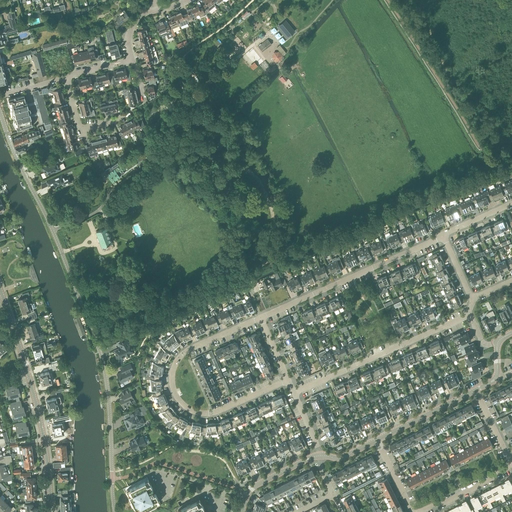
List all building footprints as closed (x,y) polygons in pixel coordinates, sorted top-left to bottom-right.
[(203,5),(205,8),(204,9),(206,13),(208,11),(215,6),(213,3),(210,0),(202,0),(205,3),(203,5)] [(191,6),(195,16),(199,14),(200,17),(205,15),(206,13),(204,9),(203,9),(202,7),(199,8),(197,4),(195,5),(194,5),(192,5),(191,6)] [(185,14),(188,22),(193,20),(192,17),(195,16),(191,6),(188,7),(188,8),(186,9),(188,13),(185,14)] [(13,10),(7,11),(9,19),(8,19),(9,24),(5,26),(5,29),(0,30),(0,36),(6,35),(7,35),(18,32),(17,30),(14,19),(15,18),(13,10)] [(122,26),(120,24),(129,18),(124,10),(118,14),(119,16),(116,19),(117,20),(115,22),(118,26),(116,27),(117,30),(122,26)] [(188,22),(185,14),(182,15),(181,11),(178,12),(178,11),(175,12),(175,13),(179,23),(180,26),(188,23),(188,22)] [(251,14),(249,12),(249,11),(242,17),(244,20),(251,14)] [(172,30),(180,26),(179,23),(175,13),(174,13),(172,14),(169,16),(171,20),(168,21),(172,30)] [(284,19),(278,24),(287,36),(293,30),(284,19)] [(168,39),(173,36),(168,24),(165,26),(163,20),(158,22),(159,22),(155,24),(158,30),(159,33),(160,36),(166,33),(168,39)] [(143,35),(148,34),(145,25),(139,27),(140,30),(137,30),(139,36),(143,35)] [(149,40),(148,34),(143,35),(139,36),(140,39),(139,40),(134,41),(135,44),(146,41),(149,40)] [(6,35),(0,36),(0,44),(5,43),(6,45),(14,43),(13,39),(8,40),(7,37),(6,35)] [(66,38),(42,45),(44,50),(66,44),(67,43),(71,42),(70,37),(66,38)] [(261,51),(271,43),(267,39),(258,46),(261,51)] [(151,46),(149,40),(146,41),(135,44),(135,47),(141,45),(142,46),(142,48),(145,47),(151,46)] [(110,52),(119,49),(117,44),(116,43),(108,45),(110,52)] [(152,51),(151,46),(145,47),(142,48),(143,50),(142,51),(137,53),(138,55),(149,52),(152,51)] [(93,47),(88,48),(88,51),(91,60),(96,58),(96,57),(99,57),(97,49),(94,50),(93,47)] [(119,49),(110,52),(112,58),(119,56),(120,55),(119,49)] [(31,50),(10,57),(11,60),(32,53),(31,50)] [(32,77),(47,74),(40,51),(32,54),(37,73),(32,74),(32,77)] [(157,56),(155,51),(152,51),(149,52),(138,55),(139,58),(144,57),(145,57),(146,60),(149,58),(157,56)] [(272,57),(275,61),(280,60),(282,55),(279,52),(274,52),(272,57)] [(140,64),(141,67),(156,63),(157,63),(158,61),(157,56),(149,58),(146,60),(146,62),(146,63),(140,64)] [(254,62),(250,65),(253,70),(258,66),(254,62)] [(0,78),(5,77),(4,72),(10,71),(9,68),(6,69),(0,70),(0,78)] [(119,70),(121,79),(127,78),(128,80),(131,79),(129,73),(126,74),(125,68),(119,70)] [(149,83),(155,81),(158,80),(157,77),(154,78),(152,68),(143,70),(145,80),(148,80),(149,83)] [(121,79),(119,70),(113,71),(114,77),(112,77),(113,84),(114,85),(117,84),(116,83),(119,83),(118,80),(121,79)] [(101,74),(104,84),(110,82),(110,84),(113,84),(112,77),(109,78),(108,73),(101,74)] [(97,81),(94,82),(96,88),(99,87),(99,88),(105,86),(104,84),(101,74),(96,75),(97,81)] [(84,78),(86,88),(92,87),(93,89),(96,88),(94,82),(91,82),(90,77),(84,78)] [(86,88),(84,78),(78,80),(80,85),(77,86),(78,92),(81,91),(81,89),(86,88)] [(155,81),(149,83),(149,85),(147,86),(149,96),(150,96),(150,98),(151,98),(151,99),(155,98),(155,97),(154,94),(155,94),(154,87),(156,86),(155,81)] [(51,86),(41,89),(43,94),(49,92),(53,94),(54,97),(58,96),(64,94),(62,88),(56,90),(55,87),(51,88),(51,86)] [(125,98),(128,98),(130,97),(137,95),(136,89),(130,91),(129,88),(122,90),(123,93),(124,92),(125,98)] [(38,90),(32,91),(34,97),(36,97),(43,123),(44,122),(45,125),(51,124),(43,94),(40,94),(39,91),(38,90)] [(55,107),(61,106),(60,102),(65,100),(64,94),(58,96),(54,97),(56,103),(54,103),(55,107)] [(26,102),(24,95),(9,99),(10,103),(17,126),(16,126),(17,130),(32,126),(30,119),(31,119),(27,102),(26,102)] [(139,101),(137,95),(130,97),(128,98),(129,103),(127,104),(128,107),(134,105),(133,102),(139,101)] [(160,108),(172,99),(170,96),(158,105),(160,108)] [(80,109),(90,107),(92,106),(90,101),(92,100),(92,97),(82,99),(82,102),(79,103),(80,109)] [(109,104),(111,113),(117,112),(116,106),(119,106),(117,99),(114,100),(114,101),(113,101),(111,100),(108,101),(109,104)] [(111,113),(109,104),(106,104),(105,103),(104,103),(100,104),(101,110),(104,109),(105,115),(111,113)] [(61,106),(55,107),(53,108),(54,111),(56,110),(56,111),(57,112),(58,112),(59,115),(69,113),(67,107),(62,108),(61,106)] [(90,107),(80,109),(82,115),(87,114),(88,117),(95,115),(94,109),(91,110),(90,107)] [(69,113),(59,115),(60,119),(58,120),(59,125),(66,123),(65,120),(70,119),(69,113)] [(133,119),(128,122),(133,131),(138,128),(139,129),(144,126),(141,118),(135,122),(133,119)] [(124,124),(129,133),(133,131),(128,122),(124,124)] [(66,123),(59,125),(60,128),(62,127),(64,133),(73,130),(72,124),(66,126),(66,123)] [(129,133),(124,124),(119,127),(121,131),(119,133),(122,138),(125,137),(124,136),(129,133)] [(46,130),(43,130),(45,137),(50,135),(49,135),(52,134),(51,128),(46,130)] [(31,132),(33,139),(33,140),(38,139),(38,137),(41,136),(39,130),(36,131),(31,132)] [(73,130),(64,133),(65,138),(63,139),(64,142),(70,140),(70,137),(75,136),(73,130)] [(26,134),(21,136),(24,144),(19,146),(19,145),(15,147),(17,154),(21,152),(22,154),(26,152),(25,150),(26,150),(26,149),(29,148),(32,146),(31,143),(34,141),(33,140),(33,139),(28,140),(26,134)] [(107,148),(105,139),(103,139),(102,137),(101,138),(100,135),(98,135),(102,150),(103,152),(108,151),(107,148)] [(21,136),(12,140),(15,147),(19,145),(19,146),(24,144),(21,136)] [(110,137),(110,136),(107,136),(106,136),(107,138),(105,139),(107,148),(113,147),(110,137)] [(110,137),(113,147),(118,145),(118,147),(121,146),(120,140),(117,141),(115,136),(110,137)] [(70,140),(64,142),(59,143),(60,146),(67,145),(69,150),(78,148),(77,142),(71,143),(70,140)] [(98,154),(97,151),(94,142),(89,143),(90,148),(88,149),(90,157),(98,154)] [(84,147),(74,151),(77,156),(86,152),(84,147)] [(149,157),(144,150),(143,148),(134,155),(138,161),(143,157),(145,160),(149,157)] [(44,172),(46,175),(55,171),(55,172),(61,169),(57,160),(49,164),(50,165),(41,168),(43,171),(44,171),(44,172)] [(120,165),(119,166),(117,162),(110,168),(110,167),(105,171),(112,182),(120,177),(119,176),(121,175),(125,173),(122,170),(123,169),(120,165)] [(62,174),(49,180),(46,182),(48,186),(55,183),(56,186),(63,183),(63,185),(71,181),(69,177),(65,179),(62,174)] [(504,181),(502,182),(503,186),(507,194),(509,193),(510,194),(511,193),(511,185),(510,180),(505,183),(504,181)] [(507,194),(503,186),(501,187),(500,185),(495,187),(500,198),(505,196),(504,195),(507,194)] [(500,198),(495,187),(490,189),(491,191),(488,192),(492,201),(494,200),(495,201),(500,198)] [(480,194),(485,205),(490,203),(489,202),(492,201),(488,192),(486,193),(485,191),(480,194)] [(473,199),(477,207),(480,206),(480,207),(485,205),(480,194),(475,196),(476,198),(473,199)] [(465,200),(470,212),(475,209),(475,208),(477,207),(473,199),(471,200),(470,198),(465,200)] [(470,212),(465,200),(460,202),(458,203),(459,205),(462,214),(465,213),(465,214),(470,212)] [(450,207),(455,218),(460,216),(460,215),(462,214),(459,205),(458,203),(455,204),(450,207)] [(444,212),(447,220),(450,219),(450,220),(455,218),(450,207),(445,209),(446,211),(444,212)] [(435,213),(440,225),(445,223),(445,221),(447,220),(444,212),(441,213),(440,211),(435,213)] [(440,225),(435,213),(428,216),(432,227),(435,226),(436,227),(440,225)] [(424,234),(419,223),(417,219),(411,222),(413,227),(417,236),(419,235),(419,236),(424,234)] [(498,221),(503,232),(507,230),(507,229),(510,228),(506,219),(503,220),(503,219),(498,221)] [(423,221),(419,223),(424,234),(428,232),(427,231),(430,230),(426,221),(423,222),(423,221)] [(492,225),(496,234),(499,233),(499,234),(503,232),(498,221),(494,223),(495,224),(492,225)] [(496,234),(492,225),(490,226),(489,225),(485,227),(490,238),(494,236),(494,235),(496,234)] [(100,229),(96,231),(102,246),(106,245),(108,244),(112,243),(106,227),(102,229),(102,228),(100,229)] [(406,229),(410,240),(415,238),(414,237),(417,236),(413,227),(410,228),(410,227),(406,229)] [(490,238),(485,227),(481,229),(482,230),(479,231),(483,240),(486,239),(490,238)] [(410,240),(406,229),(402,231),(399,233),(403,242),(406,241),(406,242),(410,240)] [(472,233),(477,243),(481,242),(481,241),(483,240),(479,231),(477,232),(476,231),(472,233)] [(403,242),(399,233),(397,234),(396,233),(392,235),(397,246),(401,244),(401,243),(403,242)] [(477,243),(472,233),(468,234),(468,235),(466,237),(470,246),(473,244),(473,245),(477,243)] [(397,246),(392,235),(392,234),(386,237),(386,238),(386,239),(385,239),(388,247),(388,246),(389,245),(390,248),(393,246),(393,247),(397,246)] [(470,246),(466,237),(464,238),(463,237),(459,238),(464,249),(468,248),(467,247),(470,246)] [(464,249),(459,238),(455,240),(455,241),(453,242),(455,247),(454,248),(458,257),(462,255),(460,251),(464,249)] [(376,242),(381,253),(385,251),(384,250),(387,249),(383,240),(380,241),(380,240),(376,242)] [(381,253),(376,242),(372,244),(372,245),(370,246),(369,243),(368,243),(374,255),(376,254),(376,255),(381,253)] [(374,255),(368,243),(365,245),(366,247),(363,248),(367,259),(372,257),(371,256),(374,255)] [(367,259),(363,248),(359,250),(356,252),(360,261),(363,260),(363,261),(367,259)] [(360,261),(356,252),(354,253),(354,252),(349,254),(354,265),(358,263),(358,262),(360,261)] [(431,263),(442,259),(440,254),(439,255),(438,252),(429,256),(430,259),(429,259),(431,263)] [(354,265),(349,254),(345,255),(346,256),(343,257),(347,267),(350,265),(350,266),(354,265)] [(332,259),(333,261),(338,272),(342,270),(341,269),(344,268),(339,257),(337,258),(336,257),(332,259)] [(442,259),(431,263),(433,267),(434,267),(435,270),(444,266),(443,263),(444,263),(442,259)] [(511,269),(508,260),(505,261),(505,260),(501,262),(506,273),(510,271),(509,270),(511,269)] [(338,272),(333,261),(329,263),(329,264),(327,265),(331,274),(333,273),(334,274),(338,272)] [(506,273),(501,262),(497,264),(497,265),(495,266),(499,275),(501,274),(502,275),(506,273)] [(408,265),(413,276),(417,275),(417,274),(419,273),(419,272),(421,272),(418,265),(416,266),(415,263),(413,265),(412,264),(408,265)] [(320,267),(325,278),(329,276),(328,275),(331,274),(327,265),(324,266),(324,265),(320,267)] [(402,269),(406,278),(408,277),(409,278),(413,276),(408,265),(404,267),(404,268),(402,269)] [(444,266),(435,270),(436,272),(435,272),(437,277),(448,272),(446,268),(445,268),(444,266)] [(488,268),(493,279),(497,277),(496,276),(499,275),(495,266),(492,267),(492,266),(488,268)] [(325,278),(320,267),(316,269),(313,271),(318,280),(320,279),(320,280),(325,278)] [(493,279),(488,268),(484,270),(484,271),(482,272),(486,281),(488,280),(488,281),(493,279)] [(406,278),(402,269),(399,270),(399,269),(395,271),(399,280),(400,282),(404,280),(403,280),(406,278)] [(318,280),(313,271),(311,272),(311,271),(307,273),(311,284),(316,282),(315,281),(318,280)] [(391,274),(389,275),(391,280),(393,284),(395,283),(396,284),(400,282),(399,280),(395,271),(391,273),(391,274)] [(265,288),(271,286),(272,290),(278,287),(278,286),(282,284),(277,272),(274,273),(276,278),(275,278),(275,279),(269,282),(268,279),(262,281),(265,288)] [(450,276),(448,272),(437,277),(439,281),(440,280),(441,283),(450,279),(449,276),(450,276)] [(479,272),(475,274),(479,285),(484,283),(483,282),(486,281),(482,272),(479,273),(479,272)] [(303,275),(300,276),(304,285),(307,284),(307,285),(311,284),(307,273),(302,274),(303,275)] [(475,287),(479,285),(475,274),(471,276),(468,278),(472,287),(475,286),(475,287)] [(386,275),(382,277),(383,280),(387,288),(391,286),(390,285),(393,284),(391,280),(389,275),(386,276),(386,275)] [(297,277),(293,278),(298,289),(302,288),(302,287),(304,285),(300,276),(298,278),(297,277)] [(387,288),(382,277),(377,279),(378,280),(375,281),(378,286),(376,287),(380,295),(388,291),(387,288)] [(293,278),(289,280),(290,281),(287,282),(291,291),(294,290),(294,291),(298,289),(293,278)] [(443,290),(454,285),(452,281),(451,281),(450,279),(441,283),(442,285),(441,286),(443,290)] [(447,296),(456,292),(455,290),(456,289),(454,285),(443,290),(445,294),(446,293),(447,296)] [(20,306),(28,304),(26,296),(29,295),(28,292),(22,294),(22,297),(21,297),(21,299),(18,300),(20,306)] [(456,292),(447,296),(448,298),(447,299),(449,303),(460,298),(458,294),(457,294),(456,292)] [(334,298),(338,309),(343,307),(342,307),(345,305),(345,304),(346,304),(343,297),(342,298),(341,296),(338,297),(338,296),(334,298)] [(245,298),(241,300),(246,311),(249,310),(249,311),(255,309),(250,298),(246,300),(245,298)] [(327,302),(332,311),(334,310),(334,311),(338,309),(334,298),(329,300),(330,301),(327,302)] [(460,298),(449,303),(451,307),(453,309),(462,305),(461,303),(462,302),(460,298)] [(241,300),(235,303),(236,305),(240,315),(244,313),(244,312),(246,311),(241,300)] [(332,311),(327,302),(325,303),(325,302),(320,304),(325,315),(329,313),(329,312),(332,311)] [(427,308),(432,319),(436,317),(435,316),(438,315),(437,313),(439,312),(434,302),(431,304),(430,305),(431,306),(427,308)] [(28,304),(20,306),(23,313),(26,312),(26,313),(27,313),(29,315),(32,314),(34,318),(37,317),(35,310),(34,311),(33,308),(35,308),(34,303),(32,304),(31,303),(28,304)] [(503,311),(500,313),(505,322),(511,319),(510,314),(510,313),(511,312),(511,310),(508,303),(503,306),(504,309),(503,309),(502,310),(503,311)] [(232,306),(231,304),(228,305),(233,317),(236,316),(236,317),(240,315),(236,305),(232,306)] [(314,308),(318,317),(320,321),(327,318),(325,315),(320,304),(316,306),(317,307),(314,308)] [(222,310),(227,321),(231,319),(231,318),(233,317),(228,305),(225,307),(226,309),(222,310)] [(318,317),(314,308),(312,309),(311,308),(307,310),(312,321),(315,320),(316,323),(320,321),(318,317)] [(432,319),(427,308),(423,309),(423,310),(421,311),(425,321),(427,319),(427,320),(432,319)] [(227,321),(222,310),(218,312),(219,313),(216,314),(220,323),(223,322),(223,323),(227,321)] [(312,321),(307,310),(303,312),(304,313),(301,314),(305,323),(308,322),(308,323),(312,321)] [(220,323),(216,314),(215,311),(212,313),(212,315),(209,316),(214,327),(218,325),(218,324),(220,323)] [(425,321),(421,311),(418,313),(418,312),(414,313),(418,324),(423,323),(422,322),(425,321)] [(487,318),(482,321),(488,332),(494,328),(492,323),(492,322),(495,321),(493,316),(495,315),(492,311),(485,314),(487,318)] [(407,317),(411,326),(414,325),(414,326),(418,324),(414,313),(410,315),(410,316),(407,317)] [(279,330),(290,325),(289,321),(291,320),(289,315),(281,319),(282,321),(278,323),(279,326),(278,326),(279,330)] [(203,320),(207,329),(209,328),(210,329),(214,327),(209,316),(205,318),(206,319),(203,320)] [(411,326),(407,317),(405,318),(404,318),(400,319),(405,330),(409,328),(409,327),(411,326)] [(395,318),(391,320),(396,332),(398,331),(398,332),(401,331),(401,332),(405,330),(400,319),(396,321),(395,318)] [(30,325),(26,326),(31,339),(32,342),(45,338),(43,334),(39,335),(35,323),(36,323),(34,319),(28,321),(30,325)] [(86,336),(81,320),(77,322),(82,337),(86,336)] [(195,320),(189,323),(190,326),(194,335),(196,334),(197,335),(201,333),(196,322),(195,320)] [(207,329),(203,320),(200,321),(200,320),(196,322),(201,333),(205,331),(205,330),(207,329)] [(290,325),(279,330),(281,334),(282,334),(283,336),(292,332),(291,330),(292,330),(290,325)] [(183,328),(188,339),(192,337),(192,336),(194,335),(190,326),(187,327),(187,326),(183,328)] [(188,339),(183,328),(177,330),(178,331),(176,333),(181,341),(183,340),(184,340),(188,339)] [(181,341),(173,329),(170,331),(173,334),(168,337),(176,346),(179,343),(181,341)] [(292,332),(283,336),(285,339),(283,339),(285,343),(296,339),(299,337),(297,331),(292,332)] [(460,339),(462,344),(467,342),(471,340),(470,338),(471,338),(470,335),(469,335),(468,332),(462,335),(460,331),(453,335),(455,340),(460,339)] [(249,342),(258,338),(257,336),(256,333),(247,337),(249,342)] [(176,346),(168,337),(165,341),(162,338),(159,341),(163,344),(170,351),(172,348),(173,349),(176,346)] [(258,338),(249,342),(251,347),(260,343),(259,340),(258,338)] [(352,341),(357,351),(362,350),(361,349),(364,347),(363,346),(364,345),(362,339),(360,340),(360,338),(357,340),(357,339),(352,341)] [(289,350),(298,346),(297,343),(298,343),(296,339),(285,343),(287,348),(288,347),(289,350)] [(126,340),(119,343),(122,349),(115,352),(118,358),(126,355),(126,356),(129,355),(129,354),(130,353),(128,351),(132,349),(130,343),(128,344),(126,340)] [(434,342),(439,353),(443,351),(443,350),(445,349),(441,340),(439,341),(438,340),(434,342)] [(230,344),(234,353),(239,351),(235,341),(232,343),(230,344)] [(350,353),(346,344),(345,341),(341,342),(342,345),(339,346),(344,357),(348,355),(348,354),(350,353)] [(346,344),(350,353),(353,352),(353,353),(357,351),(352,341),(348,342),(349,343),(346,344)] [(439,353),(434,342),(430,344),(430,345),(428,346),(432,355),(434,354),(435,354),(439,353)] [(468,354),(477,350),(477,349),(477,346),(475,346),(474,343),(468,345),(467,342),(462,344),(459,345),(462,350),(466,349),(468,354)] [(32,348),(33,352),(43,349),(42,346),(40,346),(40,343),(34,345),(34,344),(31,345),(32,348)] [(253,352),(262,348),(261,346),(262,346),(260,343),(251,347),(253,352)] [(170,351),(163,344),(161,346),(160,346),(157,351),(168,357),(170,353),(169,353),(170,351)] [(225,346),(230,357),(234,355),(234,353),(230,344),(228,345),(225,346)] [(230,357),(225,346),(222,347),(222,348),(220,349),(224,357),(225,359),(230,357)] [(298,346),(289,350),(290,352),(289,352),(291,357),(302,352),(300,348),(298,346)] [(344,357),(339,346),(335,348),(336,349),(333,350),(337,359),(340,358),(340,359),(344,357)] [(432,355),(428,346),(425,347),(425,346),(421,347),(426,358),(430,357),(429,356),(432,355)] [(426,358),(421,347),(417,349),(417,350),(415,351),(419,360),(421,359),(422,360),(426,358)] [(34,355),(35,358),(45,355),(48,355),(46,348),(43,349),(33,352),(34,355)] [(262,348),(253,352),(256,357),(265,353),(264,350),(263,350),(262,348)] [(219,360),(224,357),(220,349),(218,350),(218,349),(215,350),(219,360)] [(326,352),(325,350),(319,353),(320,356),(320,357),(318,357),(321,364),(323,363),(324,365),(326,364),(327,365),(331,363),(326,352)] [(326,352),(331,363),(335,361),(335,360),(337,359),(333,350),(331,351),(330,350),(326,352)] [(477,350),(468,354),(469,358),(466,360),(469,367),(472,366),(477,364),(475,360),(480,357),(479,354),(480,353),(478,350),(477,351),(477,350)] [(168,357),(157,351),(153,359),(154,359),(163,363),(164,360),(165,361),(168,357)] [(419,360),(415,351),(412,352),(412,351),(408,353),(413,364),(417,362),(416,362),(419,360)] [(302,352),(291,357),(293,361),(294,360),(295,363),(304,359),(303,356),(304,356),(302,352)] [(258,362),(266,358),(266,356),(265,353),(256,357),(258,362)] [(413,364),(408,353),(403,355),(404,356),(401,357),(405,366),(408,365),(408,366),(413,364)] [(45,355),(35,358),(35,361),(36,361),(36,363),(40,362),(41,364),(50,362),(48,357),(46,357),(45,355)] [(197,365),(205,362),(203,356),(196,359),(194,360),(195,364),(196,363),(197,365)] [(405,366),(401,357),(399,358),(399,357),(394,359),(399,370),(403,368),(403,367),(405,366)] [(163,363),(154,359),(153,359),(150,358),(149,361),(152,361),(151,367),(163,370),(163,366),(162,365),(163,363)] [(260,367),(269,363),(268,360),(267,360),(266,358),(258,362),(260,367)] [(304,359),(295,363),(296,365),(295,366),(297,370),(308,365),(306,361),(305,361),(304,359)] [(399,370),(394,359),(390,361),(391,362),(388,363),(392,372),(395,371),(395,372),(399,370)] [(481,361),(477,364),(472,366),(474,371),(471,372),(473,378),(481,375),(479,371),(484,369),(483,366),(484,365),(482,363),(481,361)] [(49,372),(59,369),(57,362),(50,364),(51,367),(48,367),(49,372)] [(198,370),(208,366),(205,362),(197,365),(198,367),(197,368),(198,370)] [(269,363),(260,367),(262,372),(271,368),(270,366),(269,363)] [(127,381),(127,380),(133,377),(130,370),(133,369),(130,364),(123,367),(125,370),(117,374),(121,383),(123,381),(124,382),(124,383),(126,383),(127,383),(127,382),(127,381)] [(378,366),(383,377),(387,375),(389,373),(385,364),(383,365),(383,364),(378,366)] [(308,365),(297,370),(299,374),(300,374),(301,376),(303,375),(304,378),(309,376),(308,373),(310,372),(309,369),(310,369),(308,365)] [(208,366),(198,370),(200,373),(201,375),(210,371),(208,366)] [(372,370),(376,379),(379,378),(379,379),(383,377),(378,366),(374,368),(375,369),(372,370)] [(150,376),(160,377),(161,374),(162,374),(163,370),(151,367),(150,373),(147,373),(146,376),(150,376)] [(271,368),(262,372),(266,379),(272,376),(271,374),(274,373),(272,370),(271,368)] [(376,379),(372,370),(370,371),(369,370),(365,372),(370,383),(374,381),(374,380),(376,379)] [(203,380),(212,376),(210,371),(201,375),(202,377),(202,378),(203,380)] [(51,382),(51,380),(49,372),(39,374),(39,375),(40,379),(40,380),(40,381),(41,381),(42,384),(41,385),(42,385),(47,384),(48,386),(52,385),(51,382)] [(370,383),(365,372),(361,374),(361,375),(359,376),(363,385),(366,384),(366,385),(370,383)] [(244,376),(248,384),(250,383),(250,384),(253,383),(249,373),(244,376)] [(449,375),(454,386),(458,384),(458,383),(460,382),(456,373),(453,374),(449,375)] [(233,377),(234,380),(238,389),(240,388),(243,387),(239,378),(238,375),(233,377)] [(454,386),(449,375),(445,377),(445,378),(443,379),(447,388),(449,387),(450,388),(454,386)] [(160,377),(150,376),(146,376),(146,379),(149,379),(150,385),(155,384),(162,384),(161,379),(161,380),(160,379),(160,377)] [(212,376),(203,380),(204,383),(205,383),(206,385),(214,381),(212,376)] [(248,384),(244,376),(239,378),(243,387),(246,386),(246,385),(248,384)] [(363,385),(359,376),(357,377),(356,376),(352,378),(357,389),(361,387),(360,386),(363,385)] [(346,382),(350,391),(352,390),(353,391),(357,389),(352,378),(348,380),(348,381),(346,382)] [(447,388),(443,379),(440,380),(440,379),(436,381),(441,392),(445,390),(444,389),(447,388)] [(238,389),(234,380),(229,383),(233,392),(236,390),(238,389)] [(207,390),(216,386),(214,381),(206,385),(206,387),(207,390)] [(441,392),(436,381),(432,383),(432,384),(430,385),(434,394),(436,393),(436,394),(441,392)] [(350,391),(346,382),(343,383),(343,382),(339,384),(344,395),(348,393),(347,392),(350,391)] [(8,398),(20,395),(18,388),(17,388),(15,383),(5,386),(7,391),(8,398)] [(152,393),(162,391),(161,388),(162,388),(162,384),(155,384),(150,385),(151,391),(152,391),(152,393)] [(344,395),(339,384),(335,386),(335,387),(333,388),(337,397),(339,396),(340,396),(344,395)] [(434,394),(430,385),(427,386),(427,385),(423,387),(427,398),(432,396),(431,395),(434,394)] [(216,386),(207,390),(208,393),(209,393),(210,395),(218,391),(216,386)] [(427,398),(423,387),(419,389),(419,390),(416,391),(420,400),(423,399),(423,400),(427,398)] [(504,388),(499,390),(504,399),(505,401),(510,398),(504,388)] [(129,389),(121,392),(124,397),(120,399),(123,407),(132,403),(130,398),(132,397),(129,389)] [(499,390),(495,392),(499,401),(504,399),(499,390)] [(162,391),(152,393),(153,396),(152,396),(155,402),(165,397),(164,393),(163,393),(162,391)] [(218,391),(210,395),(211,397),(210,397),(212,400),(221,396),(218,391)] [(313,405),(324,400),(322,396),(324,395),(322,391),(311,396),(312,397),(311,398),(312,400),(311,401),(313,405)] [(499,401),(495,392),(490,395),(494,403),(499,401)] [(280,394),(276,396),(281,407),(285,405),(285,404),(287,403),(283,394),(281,395),(280,394)] [(408,396),(413,407),(417,405),(417,404),(419,403),(415,394),(412,395),(412,394),(408,396)] [(59,396),(58,397),(55,397),(46,400),(45,400),(46,400),(47,404),(47,406),(47,407),(47,406),(48,410),(48,411),(49,411),(49,410),(54,409),(55,414),(59,413),(58,408),(57,404),(61,403),(59,396)] [(272,399),(270,400),(274,409),(275,412),(282,409),(281,407),(276,396),(272,398),(272,399)] [(413,407),(408,396),(404,398),(404,399),(402,400),(406,409),(408,408),(409,409),(413,407)] [(165,397),(155,402),(157,407),(158,407),(159,409),(168,404),(166,402),(167,401),(165,397)] [(20,400),(10,403),(12,409),(11,410),(13,417),(17,416),(18,419),(23,418),(22,414),(25,414),(23,407),(22,407),(20,400)] [(267,400),(263,402),(268,413),(272,411),(272,410),(274,409),(270,400),(268,401),(267,400)] [(324,400),(313,405),(315,409),(316,409),(317,411),(326,407),(325,404),(324,400)] [(406,409),(402,400),(399,401),(399,400),(395,402),(400,413),(404,411),(403,410),(406,409)] [(259,405),(257,406),(261,415),(264,414),(264,415),(268,413),(263,402),(259,404),(259,405)] [(400,413),(395,402),(391,404),(391,405),(388,406),(392,415),(395,414),(395,415),(400,413)] [(164,417),(173,409),(170,405),(169,406),(168,404),(159,409),(161,412),(160,412),(164,417)] [(466,407),(471,415),(476,413),(471,404),(466,407)] [(383,409),(380,410),(385,421),(389,419),(388,418),(391,417),(387,408),(386,405),(382,407),(383,409)] [(254,406),(250,408),(255,419),(259,417),(258,416),(261,415),(257,406),(255,407),(254,406)] [(326,407),(317,411),(318,413),(317,414),(319,418),(329,413),(328,409),(327,410),(326,407)] [(461,409),(466,418),(471,415),(466,407),(461,409)] [(246,411),(244,412),(248,421),(250,420),(251,420),(255,419),(250,408),(246,410),(246,411)] [(173,409),(164,417),(168,421),(169,420),(171,422),(177,414),(175,413),(176,412),(173,409)] [(457,412),(461,420),(466,418),(461,409),(457,412)] [(135,410),(129,413),(131,417),(129,418),(124,420),(127,426),(129,425),(130,428),(135,426),(136,428),(140,426),(139,424),(143,422),(142,418),(139,420),(137,415),(140,414),(138,410),(136,411),(135,410)] [(374,414),(378,423),(380,422),(381,423),(385,421),(380,410),(376,412),(376,413),(374,414)] [(241,412),(237,414),(242,425),(246,423),(245,422),(248,421),(244,412),(241,413),(241,412)] [(329,413),(319,418),(320,422),(321,422),(322,424),(332,420),(335,419),(332,412),(329,413)] [(456,423),(457,425),(462,422),(461,420),(457,412),(452,414),(456,423)] [(56,419),(53,419),(54,423),(55,423),(55,424),(52,424),(51,424),(51,425),(52,425),(52,429),(53,430),(53,431),(54,435),(53,435),(54,435),(57,434),(57,435),(56,435),(57,439),(66,437),(65,432),(63,433),(61,422),(62,422),(63,423),(70,421),(69,418),(70,418),(70,414),(55,417),(56,419)] [(178,428),(184,417),(180,415),(179,416),(177,414),(171,422),(168,426),(171,428),(173,425),(178,428)] [(233,416),(231,418),(235,427),(237,425),(238,426),(242,425),(237,414),(233,415),(233,416)] [(378,423),(374,414),(371,415),(371,414),(367,416),(372,427),(376,425),(375,424),(378,423)] [(447,416),(451,425),(456,423),(452,414),(447,416)] [(511,420),(511,421),(508,415),(502,418),(503,421),(501,422),(504,427),(511,423),(511,420)] [(372,427),(367,416),(363,418),(363,419),(360,420),(364,429),(367,428),(367,429),(372,427)] [(442,419),(446,427),(451,425),(447,416),(442,419)] [(184,417),(178,428),(182,430),(181,434),(184,435),(186,431),(189,421),(187,420),(187,419),(184,417)] [(228,418),(224,419),(228,430),(232,429),(232,428),(235,427),(231,418),(228,419),(228,418)] [(19,422),(15,423),(16,428),(17,435),(29,433),(27,426),(26,426),(25,421),(24,419),(19,420),(19,422)] [(220,422),(217,423),(218,424),(220,433),(223,432),(223,433),(228,430),(224,421),(224,419),(220,421),(220,422)] [(442,419),(437,421),(442,430),(443,432),(444,432),(447,431),(448,430),(446,427),(442,419)] [(324,431),(335,426),(334,422),(333,423),(332,420),(322,424),(324,427),(323,427),(324,431)] [(354,422),(358,433),(363,431),(362,430),(364,429),(360,420),(358,421),(358,420),(354,422)] [(194,434),(197,422),(192,421),(192,422),(189,421),(186,431),(184,435),(188,437),(190,433),(194,434)] [(442,430),(437,421),(432,424),(435,429),(434,429),(433,430),(436,435),(437,434),(437,433),(437,432),(442,430)] [(197,422),(194,434),(200,435),(200,434),(203,434),(203,430),(203,424),(201,424),(201,423),(197,422)] [(358,433),(354,422),(349,424),(350,425),(347,426),(351,435),(354,434),(354,435),(358,433)] [(206,425),(203,424),(203,430),(203,434),(205,435),(205,436),(211,435),(211,427),(210,423),(206,423),(206,425)] [(215,423),(210,423),(211,427),(211,435),(218,434),(217,433),(220,433),(218,424),(217,423),(215,424),(215,423)] [(335,426),(324,431),(326,435),(327,435),(328,437),(342,431),(341,428),(337,430),(335,426)] [(429,426),(424,428),(428,437),(433,434),(433,435),(434,436),(436,435),(433,430),(432,430),(431,430),(429,426)] [(275,428),(268,431),(271,437),(277,434),(275,428)] [(428,437),(424,428),(419,431),(423,439),(424,441),(429,438),(428,437)] [(342,431),(328,437),(329,440),(328,440),(330,445),(331,444),(332,447),(337,445),(336,442),(341,440),(340,437),(346,434),(347,436),(349,435),(347,429),(344,431),(344,430),(342,431)] [(423,439),(419,431),(416,432),(414,433),(416,436),(419,442),(423,439)] [(409,436),(413,444),(414,446),(419,443),(419,442),(416,436),(414,433),(409,436)] [(295,437),(299,448),(304,446),(303,445),(306,444),(302,435),(299,436),(295,437)] [(133,440),(129,442),(133,451),(137,449),(138,450),(143,448),(143,447),(147,445),(143,436),(139,438),(138,437),(133,439),(133,440)] [(409,446),(410,448),(414,446),(413,444),(409,436),(404,438),(409,446)] [(299,448),(295,437),(291,439),(291,440),(288,441),(292,450),(295,449),(295,450),(299,448)] [(409,446),(404,438),(400,440),(404,449),(405,451),(410,448),(409,446)] [(484,441),(488,448),(493,446),(489,438),(484,441)] [(395,443),(399,451),(400,453),(405,451),(404,449),(400,440),(395,443)] [(292,450),(288,441),(286,442),(285,442),(281,443),(286,454),(290,452),(290,451),(292,450)] [(488,448),(484,441),(479,443),(483,451),(488,448)] [(56,451),(66,450),(65,445),(67,445),(67,442),(62,442),(62,445),(56,446),(55,446),(55,449),(56,449),(56,451)] [(286,454),(281,443),(277,445),(278,446),(275,447),(279,456),(282,455),(282,456),(286,454)] [(399,451),(395,443),(390,445),(394,454),(399,451)] [(483,451),(479,443),(474,445),(478,453),(483,451)] [(268,449),(273,460),(277,458),(277,457),(279,456),(275,447),(274,444),(270,446),(271,448),(268,449)] [(20,453),(23,453),(32,451),(32,450),(32,448),(31,448),(31,445),(22,446),(22,445),(19,446),(20,453)] [(478,453),(474,445),(469,448),(473,456),(478,453)] [(473,456),(469,448),(464,450),(468,458),(473,456)] [(273,460),(268,449),(264,451),(265,452),(262,453),(266,462),(269,461),(269,462),(273,460)] [(66,450),(56,451),(56,452),(55,452),(56,455),(57,455),(57,458),(64,457),(64,462),(52,463),(53,468),(61,467),(61,464),(68,463),(67,457),(66,450)] [(266,462),(262,453),(261,450),(257,452),(258,454),(255,455),(260,466),(264,464),(264,463),(266,462)] [(468,458),(464,450),(460,453),(464,461),(468,458)] [(23,453),(20,453),(20,458),(23,458),(24,460),(33,458),(32,457),(33,457),(33,455),(32,454),(32,451),(23,453)] [(1,452),(0,452),(0,461),(11,458),(11,455),(3,456),(1,452)] [(464,461),(460,453),(455,455),(459,463),(464,461)] [(249,459),(253,468),(255,467),(256,468),(260,466),(255,455),(251,457),(251,458),(249,459)] [(377,465),(376,463),(371,455),(366,457),(371,466),(372,467),(372,468),(377,465)] [(459,463),(455,455),(450,458),(454,466),(459,463)] [(249,459),(248,456),(244,458),(245,460),(242,461),(247,472),(251,470),(251,469),(253,468),(249,459)] [(367,470),(372,467),(371,466),(366,457),(362,460),(367,470)] [(0,470),(6,469),(5,465),(11,462),(11,458),(0,461),(0,470)] [(33,458),(24,460),(24,464),(23,464),(24,467),(34,466),(33,462),(34,462),(33,460),(33,459),(33,458)] [(362,472),(367,470),(362,460),(357,462),(362,472)] [(441,462),(445,470),(450,468),(446,460),(441,462)] [(247,472),(242,461),(238,463),(236,465),(236,466),(235,467),(237,473),(239,472),(240,474),(242,473),(243,474),(247,472)] [(357,475),(362,472),(357,462),(352,464),(357,475)] [(445,470),(441,462),(436,465),(440,473),(445,470)] [(352,477),(357,475),(352,464),(347,467),(352,477)] [(440,473),(436,465),(431,467),(435,475),(440,473)] [(347,480),(352,477),(347,467),(342,469),(347,478),(347,480)] [(435,475),(431,467),(426,470),(430,478),(435,475)] [(6,469),(0,470),(0,477),(3,476),(5,481),(12,480),(11,474),(8,474),(6,469)] [(342,480),(347,478),(342,469),(338,472),(342,480)] [(307,472),(311,480),(316,478),(312,470),(307,472)] [(430,478),(426,470),(421,472),(425,480),(430,478)] [(58,480),(70,479),(70,476),(71,475),(70,471),(60,472),(61,473),(58,473),(58,476),(57,477),(58,479),(58,480)] [(128,486),(123,489),(134,511),(145,511),(161,504),(155,493),(156,492),(155,490),(154,487),(152,488),(147,477),(144,472),(126,481),(128,486)] [(311,480),(307,472),(302,475),(306,483),(307,486),(312,483),(311,480)] [(343,482),(342,480),(338,472),(333,474),(338,484),(343,482)] [(425,480),(421,472),(417,475),(421,483),(425,480)] [(306,483),(302,475),(297,477),(301,485),(306,483)] [(421,483),(417,475),(412,477),(416,485),(421,483)] [(301,485),(297,477),(292,479),(297,490),(302,487),(301,485)] [(382,488),(390,484),(387,478),(385,479),(384,477),(378,480),(382,488)] [(416,485),(412,477),(407,480),(411,487),(416,485)] [(292,492),(297,490),(292,479),(287,482),(292,492)] [(503,483),(508,492),(511,489),(511,484),(509,479),(505,481),(506,482),(503,483)] [(282,484),(286,492),(288,495),(292,492),(287,482),(282,484)] [(508,492),(503,483),(497,486),(504,501),(506,501),(503,495),(508,492)] [(286,492),(282,484),(278,487),(282,495),(286,492)] [(390,484),(382,488),(384,493),(392,489),(390,484)] [(504,501),(497,486),(490,490),(495,499),(500,496),(503,502),(504,501)] [(273,489),(278,500),(283,497),(282,495),(278,487),(273,489)] [(278,500),(273,489),(268,492),(273,502),(278,500)] [(387,498),(395,494),(392,489),(384,493),(387,498)] [(495,499),(490,490),(484,493),(491,508),(493,507),(490,501),(495,499)] [(197,495),(196,492),(177,501),(179,506),(174,509),(176,511),(207,511),(206,510),(205,507),(204,508),(199,497),(197,495)] [(263,494),(264,496),(259,498),(266,505),(273,502),(268,492),(263,494)] [(60,504),(70,504),(69,500),(71,500),(71,497),(69,497),(67,497),(67,496),(70,495),(70,493),(61,493),(61,497),(60,498),(61,501),(60,502),(60,504)] [(491,508),(484,493),(477,496),(482,505),(487,503),(490,508),(491,508)] [(346,505),(354,501),(351,494),(345,497),(346,499),(344,500),(346,505)] [(395,494),(387,498),(389,502),(397,499),(395,494)] [(482,505),(477,496),(475,497),(474,496),(470,498),(475,508),(474,509),(475,511),(479,511),(477,508),(482,505)] [(255,503),(254,508),(264,511),(266,505),(259,498),(257,504),(255,503)] [(392,507),(400,504),(397,499),(389,502),(392,507)] [(460,505),(464,511),(468,511),(470,511),(473,511),(473,510),(471,510),(466,500),(462,502),(463,504),(460,505)] [(354,501),(346,505),(349,510),(357,506),(354,501)] [(325,503),(314,509),(315,511),(320,511),(327,508),(325,503)]
